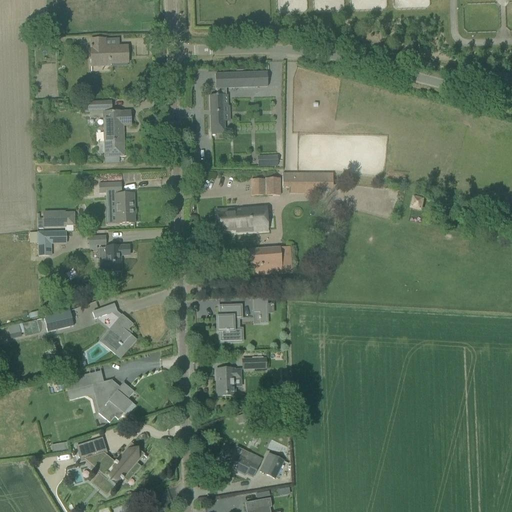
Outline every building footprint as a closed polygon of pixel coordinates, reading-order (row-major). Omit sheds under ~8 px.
[(32,35),(33,44),(45,44),(45,34),(32,35)] [(90,48),(91,67),(109,66),(109,64),(128,63),(127,47),(108,48),(108,49),(105,49),(105,40),(91,40),(91,48),(90,48)] [(216,95),(208,95),(210,135),(225,135),(225,122),(224,106),(227,106),(227,96),(225,96),(225,89),(267,88),(267,73),(215,75),(215,90),(216,90),(216,95)] [(83,114),(89,113),(89,111),(104,111),(105,158),(124,158),(124,141),(122,141),(122,133),(119,133),(119,126),(130,126),(129,113),(121,113),(111,113),(111,103),(82,104),(83,114)] [(277,157),(269,157),(269,167),(277,167),(277,157)] [(282,175),(282,188),(290,188),(290,195),(318,195),(318,189),(318,175),(282,175)] [(250,197),(279,197),(279,179),(264,179),(264,180),(250,180),(250,197)] [(114,195),(115,225),(134,224),(133,194),(121,195),(120,184),(98,185),(99,194),(100,194),(115,193),(115,195),(114,195)] [(411,201),(409,210),(411,211),(419,213),(421,203),(413,201),(411,201)] [(216,212),(217,233),(235,232),(235,229),(253,227),(253,233),(266,232),(265,208),(216,212)] [(39,214),(36,215),(37,229),(43,229),(65,228),(65,232),(66,232),(73,232),(73,227),(74,226),(74,213),(65,213),(65,212),(42,212),(42,219),(39,219),(39,214)] [(65,232),(37,233),(37,258),(51,257),(51,245),(66,245),(66,232),(65,232)] [(88,237),(88,245),(104,246),(105,238),(88,237)] [(104,249),(98,249),(99,273),(121,272),(120,262),(120,256),(129,256),(129,247),(120,247),(103,248),(104,249)] [(248,251),(250,277),(291,274),(289,248),(248,251)] [(267,324),(266,299),(253,300),(253,313),(259,313),(259,317),(258,317),(258,320),(259,320),(260,325),(267,324)] [(233,331),(232,319),(240,319),(240,307),(219,308),(219,319),(217,319),(218,332),(220,332),(220,343),(241,342),(241,331),(233,331)] [(54,315),(43,318),(47,333),(73,327),(69,308),(53,312),(54,315)] [(103,309),(92,313),(94,320),(105,316),(103,309)] [(121,316),(99,342),(120,359),(135,341),(129,336),(131,334),(127,331),(132,325),(121,316)] [(21,324),(24,335),(39,332),(36,321),(21,324)] [(266,360),(247,361),(247,370),(266,369),(266,360)] [(218,384),(216,384),(217,397),(217,396),(225,396),(234,395),(234,388),(233,379),(241,379),(241,370),(235,370),(235,369),(233,369),(233,370),(223,370),(217,371),(218,384)] [(59,383),(62,394),(86,388),(84,377),(59,383)] [(124,384),(123,384),(117,392),(109,385),(112,382),(112,381),(89,387),(98,395),(102,409),(98,414),(98,415),(99,415),(110,424),(120,412),(123,415),(124,414),(122,412),(130,403),(132,405),(128,401),(134,393),(124,385),(124,384)] [(245,414),(237,417),(239,423),(247,420),(245,414)] [(91,442),(75,447),(80,462),(85,461),(108,480),(116,487),(121,481),(122,482),(123,480),(123,479),(123,478),(125,480),(137,467),(135,465),(143,456),(145,458),(146,458),(131,445),(132,444),(131,444),(125,451),(115,463),(105,455),(97,458),(91,442)] [(62,444),(59,448),(60,453),(68,451),(66,443),(62,444)] [(219,456),(217,460),(227,465),(226,468),(244,476),(245,475),(252,478),(260,462),(262,459),(247,452),(246,455),(245,457),(234,452),(234,450),(225,446),(223,448),(220,454),(219,456)] [(274,479),(282,462),(268,455),(265,462),(271,465),(266,475),(274,479)] [(269,511),(269,508),(271,508),(269,499),(245,504),(246,511),(269,511)]
